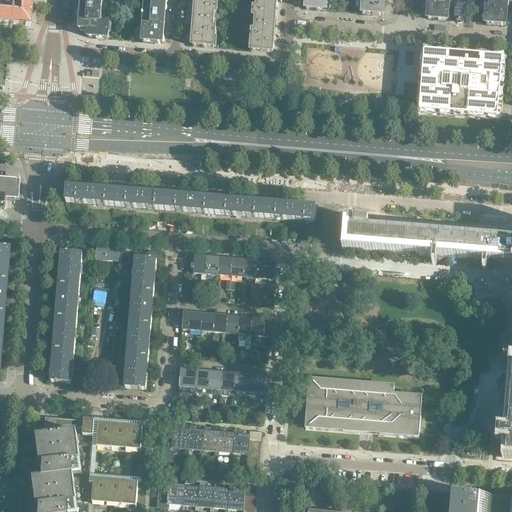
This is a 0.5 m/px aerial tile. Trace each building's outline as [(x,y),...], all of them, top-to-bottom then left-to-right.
[(81,0),(81,1),(80,8),(100,10),(101,0),(81,0)] [(216,15),(217,6),(215,6),(215,0),(195,0),(195,2),(196,3),(196,4),(196,8),(196,11),(195,21),(214,23),(214,15),(216,15)] [(306,0),(306,10),(317,11),(326,12),(327,12),(327,0),(306,0)] [(384,17),(384,7),(385,7),(386,2),(387,2),(364,0),(363,14),(363,15),(372,16),(384,17)] [(507,12),(507,9),(507,4),(508,1),(507,0),(488,0),(489,0),(491,0),(490,10),(507,12)] [(276,16),(276,9),(276,4),(277,2),(258,1),(257,10),(255,9),(254,18),(256,19),(256,26),(275,28),(276,16)] [(0,25),(9,26),(11,8),(10,7),(10,6),(4,6),(4,4),(3,3),(0,2),(0,25)] [(164,30),(165,11),(166,6),(166,5),(146,4),(144,28),(164,30)] [(29,23),(30,8),(13,6),(12,5),(10,7),(11,8),(9,26),(24,27),(25,28),(28,28),(29,27),(30,24),(29,23)] [(448,21),(449,7),(444,6),(444,7),(429,5),(429,6),(428,20),(438,21),(447,22),(448,22),(448,21)] [(80,8),(80,16),(79,22),(79,23),(99,24),(100,10),(80,8)] [(506,27),(506,16),(507,12),(490,10),(487,10),(485,24),(485,25),(486,25),(495,26),(506,27)] [(216,35),(217,30),(213,30),(214,23),(195,21),(194,31),(194,35),(193,39),(192,40),(192,44),(193,45),(193,47),(203,48),(213,49),(214,49),(214,48),(215,35),(216,35)] [(108,40),(109,25),(99,24),(79,23),(78,32),(88,32),(88,38),(97,39),(107,40),(108,40)] [(272,54),(273,51),(273,46),(273,41),(275,28),(256,26),(255,34),(252,33),(251,38),(253,38),(251,51),(251,52),(252,52),(261,53),(272,54)] [(163,45),(163,43),(163,38),(164,30),(144,28),(143,43),(144,43),(151,44),(163,45)] [(483,55),(474,56),(464,53),(455,54),(445,51),(435,52),(424,49),(420,64),(421,74),(419,83),(420,93),(417,102),(419,117),(430,116),(439,119),(449,118),(459,120),(468,119),(478,122),(487,121),(499,124),(503,110),(502,100),(504,90),(503,80),(506,71),(504,56),(493,57),(483,55)] [(5,200),(6,200),(19,201),(19,181),(0,179),(0,185),(6,186),(5,200)] [(116,207),(117,193),(112,192),(106,192),(94,191),(92,191),(90,191),(67,189),(66,203),(89,205),(116,207)] [(166,211),(167,197),(161,196),(155,196),(144,195),(142,195),(140,195),(129,194),(125,194),(121,193),(117,193),(116,207),(166,211)] [(215,216),(217,201),(211,201),(205,200),(193,199),(192,199),(190,199),(178,198),(174,198),(170,197),(167,197),(166,211),(215,216)] [(265,220),(267,205),(261,205),(255,204),(243,203),(242,203),(240,203),(228,202),(224,202),(220,201),(217,201),(215,216),(265,220)] [(315,224),(317,209),(293,207),(291,207),(289,207),(278,206),(274,206),(270,205),(267,205),(265,220),(292,222),(315,224)] [(511,242),(369,231),(355,230),(349,229),(349,233),(511,245),(511,242)] [(511,245),(349,233),(348,247),(505,260),(511,260),(511,399),(510,419),(510,420),(510,421),(509,435),(507,435),(507,434),(501,434),(501,441),(506,441),(509,441),(508,447),(508,448),(507,454),(511,454),(511,245)] [(122,258),(123,249),(110,248),(97,247),(97,251),(96,256),(96,261),(121,263),(121,262),(122,258)] [(8,266),(8,264),(9,249),(0,248),(0,280),(6,281),(8,266)] [(81,271),(83,255),(69,254),(63,253),(62,253),(60,268),(60,271),(59,285),(80,287),(81,274),(81,271)] [(206,276),(208,259),(195,258),(194,275),(206,276)] [(155,279),(155,276),(157,261),(149,260),(136,259),(134,276),(134,279),(133,292),(154,293),(155,279)] [(219,277),(220,260),(208,259),(206,276),(219,277)] [(231,278),(233,261),(220,260),(219,277),(231,278)] [(244,279),(245,262),(233,261),(231,278),(244,279)] [(256,280),(257,263),(245,262),(244,279),(256,280)] [(275,281),(276,264),(257,263),(256,280),(275,281)] [(79,303),(79,300),(80,287),(59,285),(58,300),(58,303),(56,318),(77,320),(79,303)] [(153,311),(153,308),(154,293),(133,292),(132,305),(132,308),(130,324),(151,326),(153,311)] [(202,333),(203,316),(184,314),(183,331),(184,331),(202,333)] [(214,334),(215,317),(203,316),(202,333),(214,334)] [(227,335),(228,318),(215,317),(214,334),(227,335)] [(76,336),(77,320),(56,318),(55,333),(55,336),(54,350),(75,352),(76,339),(76,336)] [(239,336),(240,319),(228,318),(227,335),(239,336)] [(251,337),(253,320),(240,319),(239,336),(251,337)] [(270,338),(271,326),(265,326),(266,321),(253,320),(251,337),(270,338)] [(150,344),(150,341),(151,326),(130,324),(129,341),(129,343),(128,357),(149,358),(150,344)] [(73,369),(73,366),(75,352),(54,350),(52,365),(52,368),(51,383),(72,385),(73,369)] [(147,376),(147,373),(149,358),(128,357),(127,370),(126,373),(125,389),(146,391),(147,376)] [(197,390),(198,373),(186,372),(181,371),(180,388),(180,390),(179,393),(192,394),(197,395),(197,390)] [(209,391),(211,374),(198,373),(197,390),(197,395),(201,395),(209,396),(209,391)] [(222,392),(223,375),(211,374),(209,391),(209,396),(217,396),(222,397),(222,392)] [(234,393),(236,376),(223,375),(222,392),(222,397),(226,397),(234,398),(234,393)] [(247,394),(248,377),(236,376),(234,393),(247,394)] [(265,395),(267,378),(248,377),(247,394),(265,395)] [(310,382),(314,382),(315,382),(333,383),(333,386),(394,391),(394,388),(310,381),(308,406),(307,409),(306,430),(329,432),(373,436),(419,440),(422,398),(418,398),(417,401),(422,401),(421,411),(420,411),(419,418),(420,419),(419,437),(418,437),(418,439),(414,439),(396,438),(396,435),(374,433),(366,432),(363,431),(360,431),(360,432),(359,432),(329,429),(329,432),(311,431),(311,430),(306,430),(307,428),(306,428),(308,409),(309,409),(309,402),(308,402),(310,384),(310,382)] [(375,415),(374,433),(396,435),(396,438),(414,439),(418,439),(418,437),(419,437),(420,419),(419,418),(420,411),(421,411),(422,401),(417,401),(418,398),(394,396),(394,391),(333,386),(333,383),(315,382),(314,382),(310,382),(310,384),(308,402),(309,402),(309,408),(309,409),(308,409),(306,428),(307,428),(306,430),(311,430),(311,431),(329,432),(329,429),(359,432),(360,432),(360,431),(363,431),(366,432),(367,432),(369,415),(372,415),(375,415)] [(394,391),(394,396),(418,398),(417,401),(422,401),(422,398),(423,398),(423,390),(394,387),(394,388),(394,391)] [(92,448),(92,438),(83,437),(85,424),(46,420),(46,423),(45,432),(45,435),(48,434),(49,435),(49,437),(78,433),(79,447),(92,448)] [(92,424),(85,424),(83,437),(92,438),(94,438),(95,424),(92,424)] [(142,440),(142,436),(143,428),(99,425),(97,448),(141,452),(142,440)] [(179,431),(180,427),(180,426),(175,426),(175,427),(174,437),(174,438),(174,439),(173,455),(174,455),(175,455),(175,454),(176,454),(177,453),(178,453),(178,452),(178,451),(179,451),(179,450),(185,450),(185,454),(188,455),(189,451),(188,451),(190,432),(189,432),(179,431)] [(194,433),(195,428),(190,427),(189,432),(190,432),(188,451),(189,451),(200,452),(200,456),(203,456),(203,452),(205,434),(204,434),(194,433)] [(209,434),(210,430),(210,429),(205,429),(204,434),(205,434),(203,452),(215,453),(215,457),(218,457),(218,453),(220,435),(219,435),(209,434)] [(224,435),(224,431),(224,430),(220,430),(219,435),(220,435),(218,453),(230,454),(230,458),(233,459),(233,455),(233,454),(234,436),(224,435)] [(239,436),(239,432),(239,431),(234,431),(234,436),(233,454),(233,455),(248,456),(248,455),(248,449),(249,443),(262,444),(263,433),(249,432),(249,437),(239,436)] [(47,442),(45,466),(72,463),(70,446),(79,447),(78,433),(49,437),(48,437),(49,442),(47,442)] [(41,467),(45,466),(47,442),(49,442),(48,437),(37,438),(41,467)] [(174,455),(173,455),(173,463),(172,463),(162,462),(164,439),(174,439),(174,438),(163,437),(161,463),(174,464),(174,455)] [(173,463),(173,455),(174,439),(164,439),(162,462),(172,463),(173,463)] [(72,463),(81,462),(79,447),(70,446),(72,463)] [(83,474),(81,462),(72,463),(73,471),(73,475),(83,474)] [(44,475),(44,479),(73,475),(73,471),(72,463),(45,466),(44,475)] [(44,479),(41,509),(68,505),(68,502),(77,503),(74,479),(73,475),(44,479)] [(37,509),(41,509),(44,479),(34,480),(37,509)] [(90,480),(74,479),(77,503),(88,504),(90,480)] [(136,508),(138,484),(94,480),(94,485),(92,504),(136,508)] [(184,511),(184,507),(185,489),(175,488),(175,483),(170,482),(170,489),(170,490),(168,506),(169,506),(181,507),(180,511),(184,511)] [(190,489),(190,485),(190,484),(185,483),(185,489),(184,507),(196,508),(195,511),(196,511),(198,511),(199,508),(200,490),(190,489)] [(205,490),(205,486),(205,485),(200,485),(200,486),(200,490),(199,508),(210,509),(210,511),(213,511),(214,509),(213,509),(215,491),(205,490)] [(219,491),(220,487),(220,486),(215,486),(215,491),(213,509),(214,509),(225,510),(225,511),(228,511),(229,511),(228,511),(230,492),(229,492),(219,491)] [(234,493),(235,488),(230,487),(229,492),(230,492),(228,511),(229,511),(243,511),(244,505),(244,499),(257,500),(258,489),(245,488),(244,493),(234,493)] [(160,489),(170,490),(170,489),(159,488),(157,510),(169,511),(169,506),(169,510),(168,510),(158,509),(160,489)] [(169,510),(169,506),(168,506),(170,490),(160,489),(158,509),(168,510),(169,510)] [(482,511),(483,497),(474,496),(474,499),(473,498),(469,498),(468,498),(468,496),(453,495),(453,496),(451,511),(482,511)] [(511,511),(511,501),(501,501),(483,500),(482,511),(511,511)] [(78,511),(77,503),(68,502),(68,505),(69,511),(78,511)]
